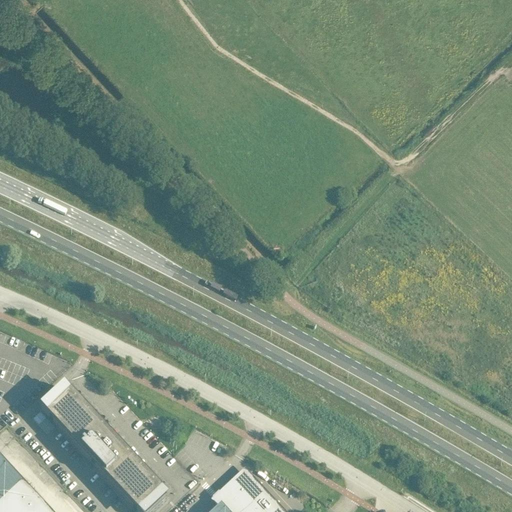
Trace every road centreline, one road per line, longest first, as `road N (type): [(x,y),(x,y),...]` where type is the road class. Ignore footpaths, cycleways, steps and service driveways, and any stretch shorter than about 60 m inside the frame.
road 1 (unclassified): [(511,433),(306,316),(108,95),(9,0)]
road 2 (primary): [(0,212),(166,289),(511,491)]
road 3 (primary): [(511,459),(231,297),(0,185)]
road 4 (unclassified): [(0,292),(191,385),(413,511)]
